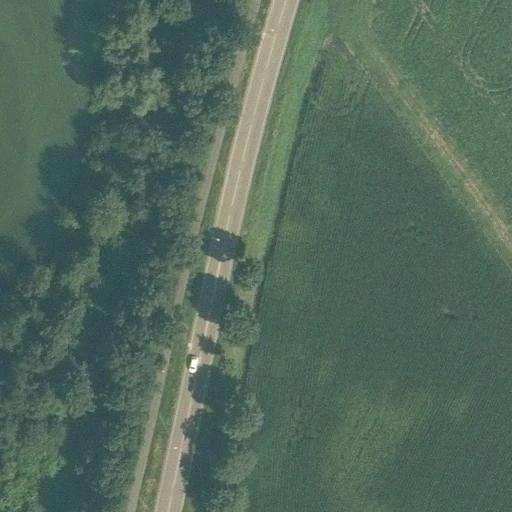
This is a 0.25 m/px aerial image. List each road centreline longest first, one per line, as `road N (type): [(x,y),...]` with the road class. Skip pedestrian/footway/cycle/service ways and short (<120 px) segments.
road 1 (track): [(233,511),(270,233),(292,153),(359,0)]
road 2 (tertiary): [(169,511),(234,197),(285,0)]
